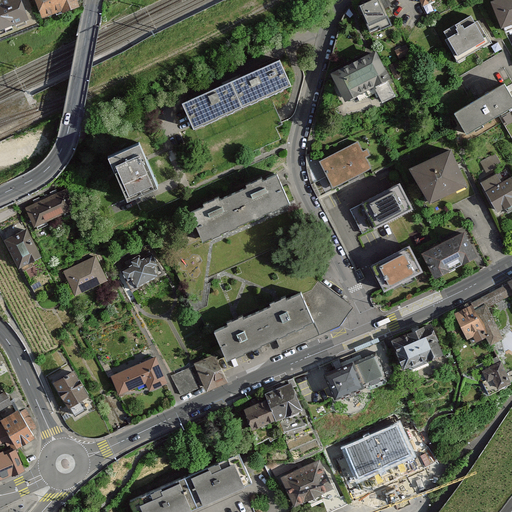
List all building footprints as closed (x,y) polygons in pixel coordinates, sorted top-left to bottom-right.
[(0,0),(0,32),(28,20),(19,0),(0,0)] [(78,8),(75,0),(34,0),(41,20),(78,8)] [(378,0),(357,9),(367,34),(389,24),(379,0),(378,0)] [(419,0),(424,10),(443,0),(419,0)] [(502,30),(511,26),(511,0),(494,0),(491,1),(502,30)] [(457,61),(489,42),(471,14),(440,34),(457,61)] [(388,83),(374,53),(326,75),(340,105),(388,83)] [(195,129),(291,87),(278,58),(182,100),(195,129)] [(466,136),(511,109),(511,96),(505,85),(454,114),(466,136)] [(136,130),(103,145),(128,200),(161,185),(136,130)] [(361,138),(320,157),(333,184),(374,164),(361,138)] [(466,187),(448,150),(407,170),(425,207),(466,187)] [(203,242),(290,202),(276,170),(188,210),(203,242)] [(495,172),(480,181),(500,216),(511,209),(511,177),(511,175),(500,181),(495,172)] [(404,182),(352,204),(363,230),(415,208),(404,182)] [(64,190),(27,207),(35,224),(72,208),(64,190)] [(27,225),(4,236),(18,266),(41,255),(27,225)] [(432,281),(477,257),(463,231),(418,255),(432,281)] [(389,280),(366,233),(343,246),(358,281),(367,283),(371,290),(389,280)] [(131,264),(122,268),(127,279),(133,276),(139,287),(164,274),(153,251),(143,256),(141,252),(128,258),(131,264)] [(96,256),(63,273),(75,298),(109,281),(96,256)] [(313,293),(303,296),(320,334),(341,327),(354,306),(320,282),(313,293)] [(229,322),(214,328),(228,360),(276,339),(281,351),(320,334),(303,296),(302,292),(287,298),(285,293),(269,300),(271,304),(245,316),(243,311),(227,318),(229,322)] [(471,303),(453,313),(470,343),(487,333),(471,303)] [(432,321),(392,339),(406,371),(446,354),(432,321)] [(215,352),(193,362),(207,391),(228,381),(215,352)] [(376,352),(356,360),(368,387),(387,378),(376,352)] [(155,354),(111,375),(119,393),(145,381),(150,391),(169,382),(155,354)] [(356,360),(326,373),(338,400),(368,387),(356,360)] [(499,362),(480,372),(490,391),(509,382),(499,362)] [(199,387),(190,368),(173,377),(182,395),(199,387)] [(73,370),(53,381),(67,407),(88,395),(73,370)] [(265,391),(276,417),(303,406),(292,380),(265,391)] [(5,389),(0,391),(0,405),(11,399),(5,389)] [(245,409),(253,428),(276,417),(268,399),(245,409)] [(22,412),(18,406),(0,415),(0,420),(3,425),(0,426),(0,440),(3,445),(11,440),(16,448),(35,437),(32,431),(38,428),(27,409),(22,412)] [(395,469),(418,460),(404,423),(353,443),(361,464),(389,453),(395,469)] [(0,479),(21,471),(14,453),(5,457),(3,451),(0,451),(0,479)] [(239,454),(188,477),(201,508),(253,485),(239,454)] [(279,477),(293,508),(333,489),(320,459),(279,477)] [(186,478),(136,499),(141,511),(192,511),(199,509),(186,478)]
